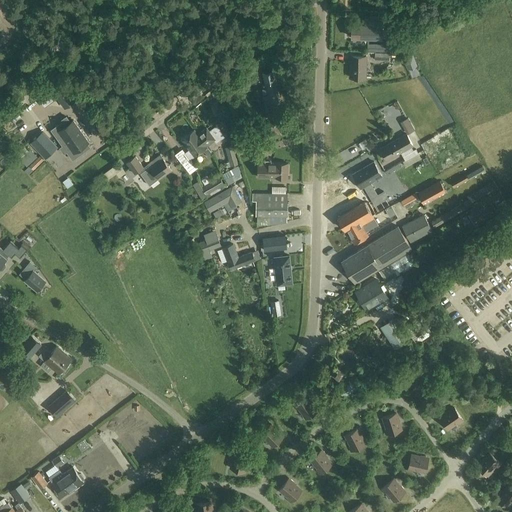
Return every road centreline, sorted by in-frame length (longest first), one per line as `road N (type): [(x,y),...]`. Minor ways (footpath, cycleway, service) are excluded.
road 1 (tertiary): [(199,437),(284,377),(310,341),(321,0)]
road 2 (unclassified): [(199,437),(141,389),(0,300)]
road 3 (unclassified): [(511,409),(416,511)]
road 4 (track): [(102,0),(64,54),(0,82)]
road 5 (tertiary): [(93,511),(199,437)]
